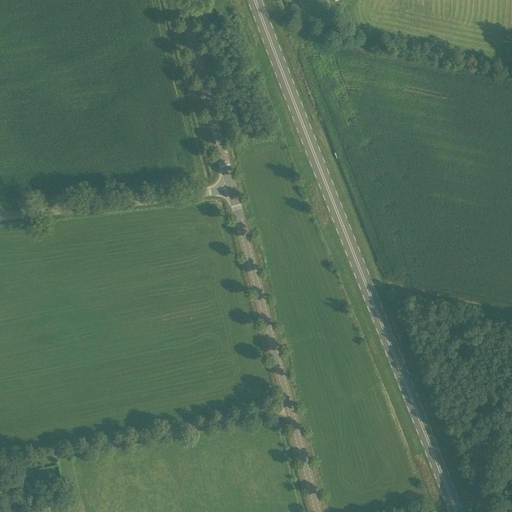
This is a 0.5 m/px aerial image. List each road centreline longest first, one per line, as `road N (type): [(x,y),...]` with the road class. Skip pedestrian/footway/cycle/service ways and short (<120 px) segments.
road 1 (primary): [(453,511),(254,0)]
road 2 (unclassified): [(316,511),(231,191)]
road 3 (unclassified): [(0,214),(231,191)]
road 4 (unclassified): [(231,191),(180,0)]
